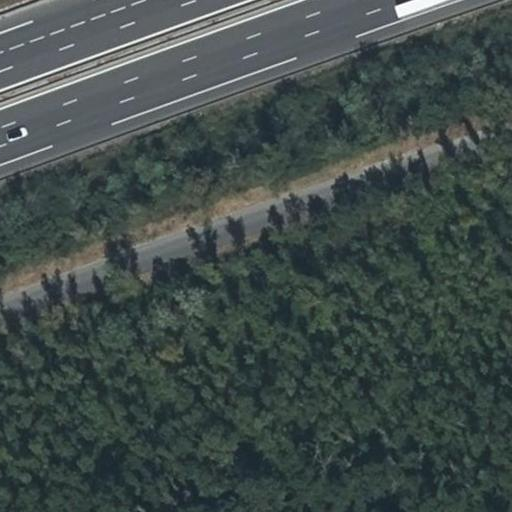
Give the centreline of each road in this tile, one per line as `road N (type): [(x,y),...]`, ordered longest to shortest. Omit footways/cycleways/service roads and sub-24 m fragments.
road 1 (unclassified): [(0,306),(511,128)]
road 2 (motorway): [(0,141),(388,0)]
road 3 (motorway): [(184,0),(0,67)]
